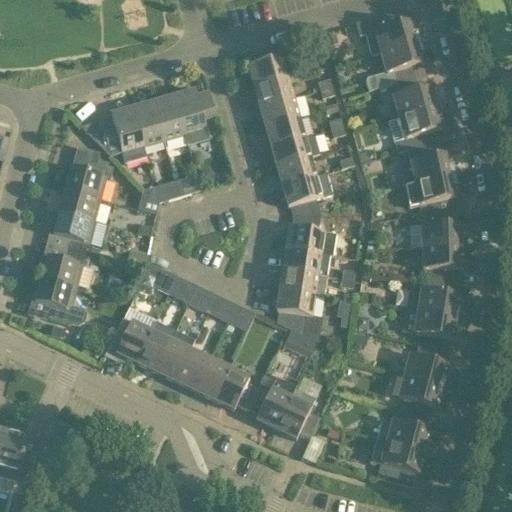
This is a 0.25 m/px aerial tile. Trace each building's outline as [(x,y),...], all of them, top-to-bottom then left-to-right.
[(403,14),(376,22),(355,27),(359,40),(365,39),(371,59),(418,45),(412,24),(406,26),(403,14)] [(337,47),(334,38),(323,41),(326,51),(337,47)] [(380,57),(385,76),(366,82),(364,86),(367,95),(421,80),(418,69),(424,67),(418,45),(371,59),(380,57)] [(253,92),(287,82),(281,61),(275,62),(272,51),(250,57),(253,69),(247,70),(253,92)] [(395,88),(398,99),(392,101),(398,122),(436,111),(430,90),(425,91),(421,80),(367,95),(367,96),(395,88)] [(287,82),(253,92),(259,111),(293,102),(287,82)] [(319,94),(332,91),(329,83),(317,86),(319,94)] [(332,91),(319,94),(322,103),(334,99),(332,91)] [(203,123),(215,119),(208,95),(196,98),(195,93),(173,99),(185,139),(188,149),(209,143),(203,123)] [(185,139),(173,99),(152,105),(164,145),(185,139)] [(293,102),(259,111),(264,131),(298,121),(293,102)] [(152,105),(131,111),(143,151),(164,145),(152,105)] [(118,147),(121,157),(124,168),(146,162),(143,151),(131,111),(110,117),(111,122),(100,125),(107,150),(118,147)] [(436,111),(398,122),(404,143),(394,146),(396,157),(412,153),(439,146),(437,134),(443,133),(436,111)] [(298,121),(264,131),(270,150),(304,141),(298,121)] [(330,134),(343,130),(340,122),(328,125),(330,134)] [(343,130),(330,134),(333,142),(345,139),(343,130)] [(304,141),(270,150),(276,170),(310,161),(320,158),(314,138),(304,141)] [(0,152),(0,158),(4,159),(8,141),(3,140),(0,152)] [(448,157),(442,159),(439,146),(412,153),(413,153),(415,164),(409,165),(414,187),(453,179),(448,157)] [(310,161),(276,170),(281,189),(315,180),(310,161)] [(354,170),(351,161),(339,165),(341,173),(354,170)] [(89,164),(86,175),(71,171),(65,194),(100,203),(106,181),(110,182),(113,170),(89,164)] [(213,182),(201,176),(197,183),(210,189),(213,182)] [(316,204),(321,202),(322,202),(331,200),(325,178),(315,181),(315,180),(281,189),(287,211),(293,210),(296,221),(320,219),(316,204)] [(453,179),(414,187),(403,190),(408,211),(419,209),(421,219),(426,219),(453,215),(452,202),(458,201),(453,179)] [(177,192),(179,201),(191,197),(188,189),(177,192)] [(177,192),(165,195),(168,204),(179,201),(177,192)] [(156,220),(158,209),(142,193),(137,214),(156,220)] [(59,216),(94,225),(100,203),(65,194),(59,216)] [(421,251),(461,250),(461,228),(455,228),(453,215),(426,219),(427,229),(421,229),(421,251)] [(94,225),(59,216),(53,239),(68,243),(65,253),(89,260),(92,249),(88,247),(94,225)] [(320,219),(296,221),(294,232),(289,231),(285,253),(332,260),(335,239),(323,237),(323,236),(317,235),(320,219)] [(378,228),(370,227),(368,238),(376,240),(378,228)] [(152,231),(140,228),(137,237),(150,240),(152,231)] [(422,274),(428,273),(427,284),(455,286),(456,273),(462,273),(461,250),(421,251),(422,274)] [(41,283),(76,292),(82,270),(86,271),(89,260),(65,253),(62,264),(47,260),(41,283)] [(282,273),(326,280),(329,260),(332,261),(332,260),(285,253),(282,273)] [(145,258),(130,254),(127,265),(142,269),(145,258)] [(129,270),(115,266),(111,280),(126,284),(129,270)] [(279,293),(323,300),(326,280),(282,273),(279,293)] [(341,282),(354,284),(355,275),(342,274),(341,282)] [(177,280),(166,275),(158,293),(169,298),(177,280)] [(354,284),(341,282),(340,291),(353,293),(354,284)] [(82,313),(71,310),(76,292),(41,283),(35,306),(50,310),(47,321),(71,327),(78,329),(83,327),(85,318),(82,313)] [(426,294),(420,293),(411,292),(407,314),(456,322),(460,300),(454,299),(455,286),(427,284),(426,294)] [(188,308),(197,290),(189,286),(181,304),(188,308)] [(208,317),(216,299),(197,290),(188,308),(208,317)] [(310,321),(314,300),(322,301),(323,300),(279,293),(276,315),(282,316),(280,329),(302,339),(305,320),(310,321)] [(227,326),(236,308),(216,299),(208,317),(227,326)] [(351,307),(339,305),(337,321),(348,323),(351,307)] [(255,317),(248,314),(239,332),(247,335),(255,317)] [(413,337),(419,338),(417,349),(444,356),(447,343),(453,344),(456,322),(407,314),(407,315),(417,317),(413,337)] [(368,334),(369,327),(364,321),(357,320),(356,332),(368,334)] [(135,367),(151,335),(131,325),(130,327),(121,322),(107,353),(135,367)] [(155,376),(175,335),(155,326),(151,335),(135,367),(155,376)] [(45,339),(59,343),(62,332),(48,328),(45,339)] [(316,345),(304,340),(290,333),(283,350),(296,356),(308,361),(316,345)] [(175,335),(155,376),(175,385),(190,354),(189,354),(194,344),(175,335)] [(365,348),(367,340),(356,337),(354,345),(365,348)] [(403,380),(442,390),(448,369),(442,367),(444,356),(417,349),(415,360),(409,359),(403,380)] [(194,395),(209,363),(190,354),(175,385),(194,395)] [(209,363),(194,395),(214,404),(229,372),(209,363)] [(249,382),(229,372),(214,404),(234,414),(236,409),(247,415),(263,380),(262,380),(256,392),(246,387),(249,382)] [(263,380),(247,415),(257,420),(255,424),(276,434),(295,394),(294,393),(295,392),(275,382),(274,385),(263,380)] [(400,414),(427,422),(430,410),(436,412),(442,390),(403,380),(397,402),(403,403),(400,414)] [(315,403),(295,394),(276,434),(296,443),(298,439),(308,444),(319,422),(308,417),(315,403)] [(376,444),(424,456),(430,435),(424,433),(427,422),(400,414),(394,413),(391,425),(382,422),(376,444)] [(7,432),(0,459),(0,480),(27,488),(36,456),(25,453),(29,438),(7,432)] [(337,442),(339,435),(331,432),(328,440),(337,442)] [(418,478),(424,456),(376,444),(371,465),(380,468),(376,482),(409,491),(413,477),(418,478)]
